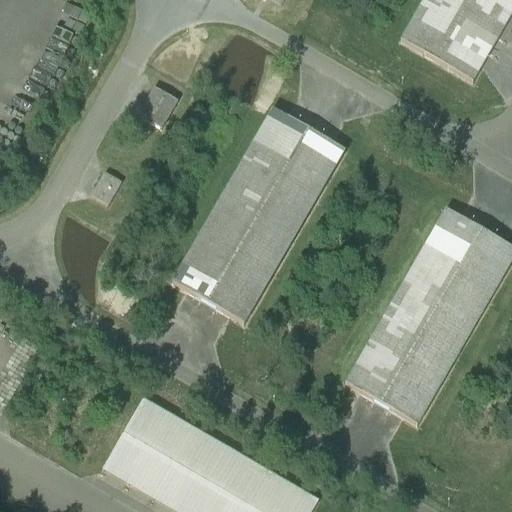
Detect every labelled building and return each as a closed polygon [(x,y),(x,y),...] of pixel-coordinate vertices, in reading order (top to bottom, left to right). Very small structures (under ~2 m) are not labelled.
[(285,0),(265,0),(280,9),(285,0)] [(511,15),(511,0),(425,0),(400,45),(471,87),(511,15)] [(154,92),(137,120),(160,133),(176,105),(154,92)] [(272,114),(171,288),(243,329),(343,155),(272,114)] [(104,177),(90,201),(107,211),(120,187),(104,177)] [(511,253),(445,214),(344,389),(416,430),(511,263),(511,253)] [(313,511),(317,506),(142,405),(101,476),(164,511),(313,511)]
